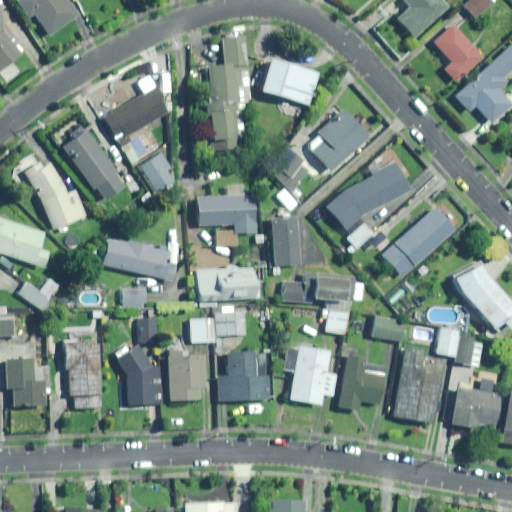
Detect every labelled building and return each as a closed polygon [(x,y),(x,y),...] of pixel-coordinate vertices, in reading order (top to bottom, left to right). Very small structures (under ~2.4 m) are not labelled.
[(75,16),(63,0),(15,0),(27,17),(32,13),(47,35),(75,16)] [(443,8),(435,0),(404,0),(403,2),(406,5),(391,19),(409,39),(443,8)] [(491,2),(489,0),(466,0),(459,7),(470,19),(491,2)] [(0,14),(0,68),(20,53),(1,30),(0,14)] [(478,59),(448,24),(427,42),(446,64),(438,70),(450,83),(478,59)] [(240,36),(214,39),(215,51),(203,52),(207,101),(203,102),(206,142),(213,141),(214,153),(246,150),(242,111),(241,104),(246,103),(240,36)] [(511,66),(511,44),(511,43),(452,95),(467,111),(474,106),(489,123),(511,102),(498,87),(506,80),(502,75),(511,66)] [(313,74),(264,59),(255,92),(304,106),(313,74)] [(166,112),(152,88),(99,119),(125,164),(137,158),(124,136),(166,112)] [(364,139),(337,109),(310,133),(313,137),(302,147),(325,173),(364,139)] [(108,167),(81,131),(58,148),(89,191),(91,189),(100,201),(120,187),(106,168),(108,167)] [(267,172),(287,195),(304,172),(296,166),(299,161),(283,149),(274,162),(267,172)] [(167,168),(156,153),(134,168),(152,194),(169,183),(161,172),(167,168)] [(46,160),(21,171),(30,193),(32,192),(48,231),(82,217),(72,191),(61,196),(46,160)] [(356,218),(405,191),(389,161),(366,174),(367,177),(338,193),(319,207),(344,235),(340,238),(352,251),(368,238),(356,218)] [(211,226),(211,242),(202,242),(203,254),(211,254),(233,253),(233,234),(252,233),(251,196),(192,198),(193,227),(211,226)] [(449,231),(429,208),(377,255),(397,278),(449,231)] [(0,252),(42,267),(47,250),(37,247),(43,232),(0,217),(0,252)] [(294,266),(291,224),(290,218),(272,219),(273,225),(268,225),(271,267),(294,266)] [(164,252),(104,238),(98,266),(167,282),(170,268),(161,266),(164,252)] [(511,325),(511,303),(475,260),(452,280),(493,328),(502,320),(509,329),(511,325)] [(249,284),(248,269),(192,271),(193,301),(212,300),(256,299),(255,284),(249,284)] [(343,335),(345,310),(346,301),(357,302),(358,285),(348,284),(349,281),(306,278),(306,285),(279,284),(277,302),(307,304),(307,300),(321,301),(321,308),(319,333),(343,335)] [(39,309),(47,298),(25,282),(17,294),(39,309)] [(141,290),(119,289),(118,309),(140,309),(141,290)] [(240,336),(240,314),(231,314),(230,307),(210,308),(211,320),(186,320),(186,344),(211,343),(211,337),(240,336)] [(400,322),(370,317),(367,337),(397,342),(400,322)] [(0,337),(12,337),(11,318),(0,318),(0,337)] [(151,344),(150,319),(134,320),(135,344),(151,344)] [(451,358),(456,333),(437,329),(431,354),(451,358)] [(456,333),(451,358),(450,363),(474,368),(477,352),(468,350),(471,336),(456,333)] [(98,409),(95,343),(81,344),(58,344),(59,369),(63,369),(64,396),(68,396),(68,410),(98,409)] [(156,367),(147,367),(134,346),(112,361),(121,374),(122,406),(157,405),(156,367)] [(279,371),(290,373),(285,400),(316,406),(318,395),(329,397),(333,376),(322,374),(326,352),(294,347),(293,353),(283,351),(279,371)] [(420,353),(399,350),(388,418),(429,424),(437,373),(418,370),(420,353)] [(178,355),(178,352),(164,352),(164,401),(195,401),(195,388),(199,388),(199,355),(178,355)] [(250,359),(250,353),(223,354),(223,377),(213,378),(214,402),(265,400),(264,359),(250,359)] [(363,361),(341,357),(337,377),(332,408),(354,412),(356,402),(374,406),(379,377),(361,373),(363,361)] [(28,367),(27,360),(0,360),(0,362),(1,390),(6,390),(6,407),(46,406),(46,391),(39,391),(39,367),(28,367)] [(511,387),(508,386),(497,443),(511,446),(511,387)] [(495,396),(453,389),(447,426),(475,430),(475,426),(490,428),(495,396)] [(309,511),(310,504),(258,501),(257,511),(309,511)]
